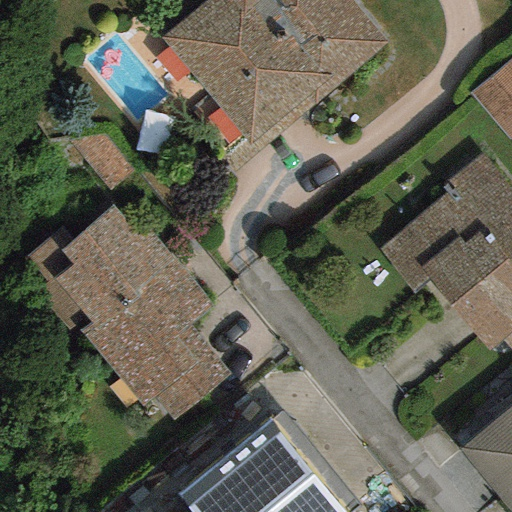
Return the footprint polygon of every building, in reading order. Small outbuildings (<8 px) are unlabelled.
[(207,0),(159,40),(254,156),(388,44),(352,0),(207,0)] [(511,57),(471,90),(510,139),(511,137),(511,57)] [(378,249),(413,291),(426,280),(485,351),(511,328),(511,193),(510,190),(511,189),(481,153),(446,182),(451,188),(378,249)] [(134,233),(112,206),(68,241),(59,229),(15,265),(74,338),(82,331),(150,415),(158,408),(169,422),(228,375),(185,322),(210,303),(145,223),(134,233)] [(511,511),(511,404),(458,451),(509,511),(511,511)] [(344,511),(269,421),(177,495),(189,511),(344,511)]
